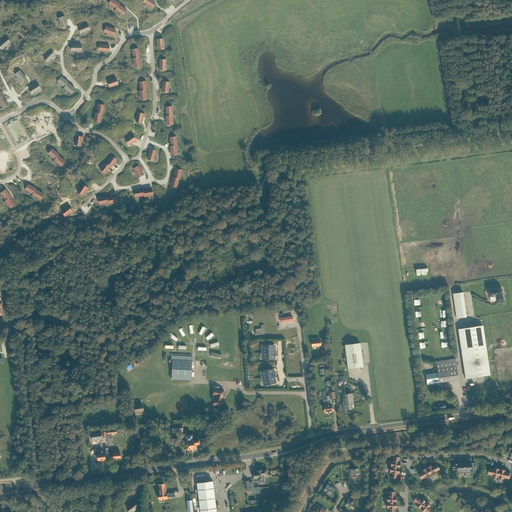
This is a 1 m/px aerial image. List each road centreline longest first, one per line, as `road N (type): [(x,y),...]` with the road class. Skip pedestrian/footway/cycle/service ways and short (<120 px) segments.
road 1 (unclassified): [(15,486),(511,409)]
road 2 (residential): [(406,511),(413,457),(474,454),(511,463)]
